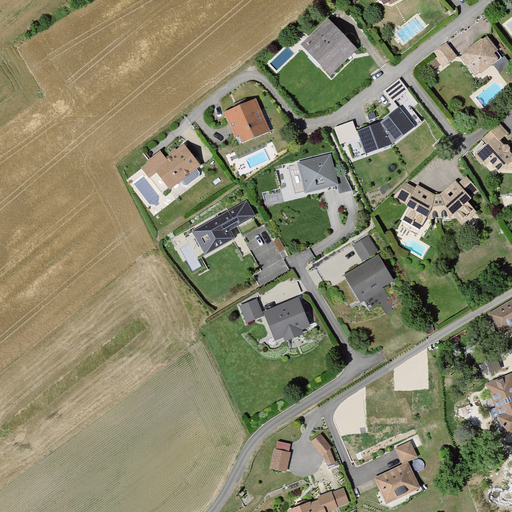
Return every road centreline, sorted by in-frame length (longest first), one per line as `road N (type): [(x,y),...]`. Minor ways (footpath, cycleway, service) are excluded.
road 1 (residential): [(491,0),(327,124),(296,120),(252,76),(194,116)]
road 2 (residential): [(213,511),(266,429),(352,371)]
